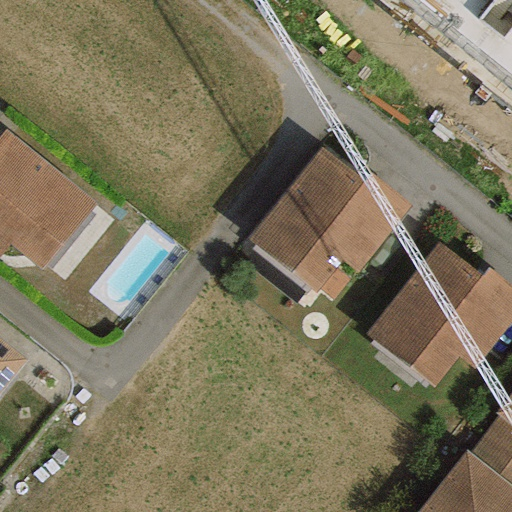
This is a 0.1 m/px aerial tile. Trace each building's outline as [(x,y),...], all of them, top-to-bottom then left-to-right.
[(511,0),(396,0),(511,92),(511,0)] [(0,255),(8,245),(39,271),(93,204),(4,130),(0,134),(0,255)] [(318,148),(246,239),(315,292),(316,289),(333,269),(339,262),(355,273),(408,206),(369,172),(362,180),(318,148)] [(436,244),(363,335),(432,388),(456,358),(472,369),(511,318),(511,290),(486,268),(479,276),(436,244)] [(329,301),(346,280),(333,269),(316,289),(329,301)] [(0,393),(27,361),(0,338),(0,393)] [(511,392),(494,415),(496,418),(511,430),(511,392)] [(511,430),(496,418),(482,437),(468,455),(511,488),(511,430)] [(511,511),(511,488),(468,455),(466,453),(419,511),(511,511)]
